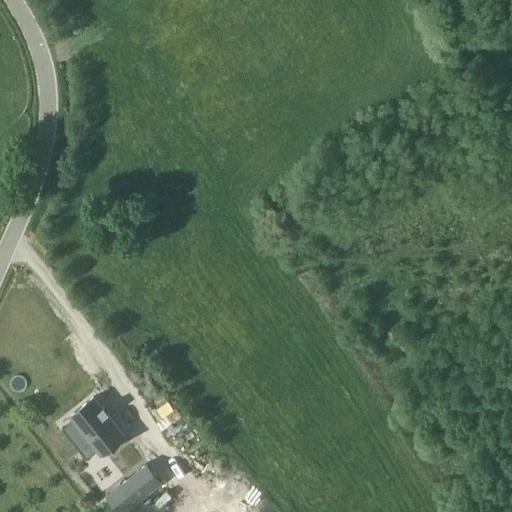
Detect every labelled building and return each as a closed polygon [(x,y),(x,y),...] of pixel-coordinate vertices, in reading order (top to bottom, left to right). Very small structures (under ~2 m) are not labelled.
[(117,385),(156,435),(181,416),(143,365),(117,385)] [(73,414),(93,439),(103,431),(113,444),(125,434),(116,421),(115,422),(95,396),(73,414)] [(175,423),(165,429),(183,458),(193,452),(175,423)] [(135,503),(162,481),(147,462),(120,484),(135,503)] [(252,511),(216,469),(196,485),(218,511),(252,511)] [(182,511),(173,499),(156,511),(182,511)]
